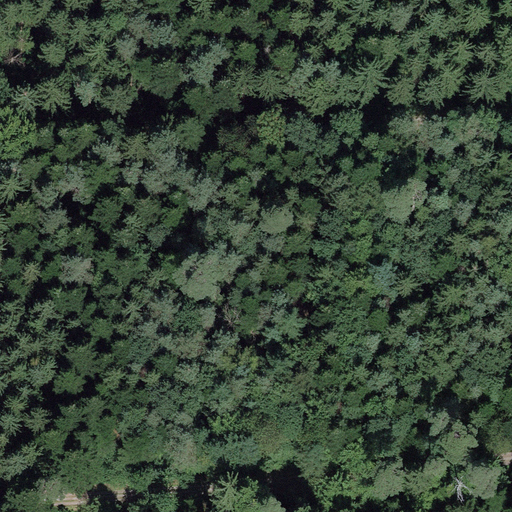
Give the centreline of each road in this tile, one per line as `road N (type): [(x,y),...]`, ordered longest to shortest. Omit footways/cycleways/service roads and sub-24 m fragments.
road 1 (track): [(0,502),(511,456)]
road 2 (track): [(0,147),(511,120)]
